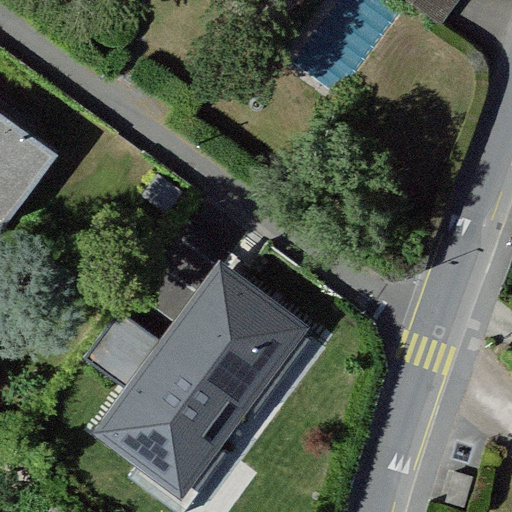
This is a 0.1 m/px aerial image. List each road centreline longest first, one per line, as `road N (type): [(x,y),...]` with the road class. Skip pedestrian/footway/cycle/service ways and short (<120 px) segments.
road 1 (residential): [(440,323),(380,297),(0,12)]
road 2 (tertiary): [(440,323),(511,124)]
road 3 (tertiary): [(377,511),(440,323)]
